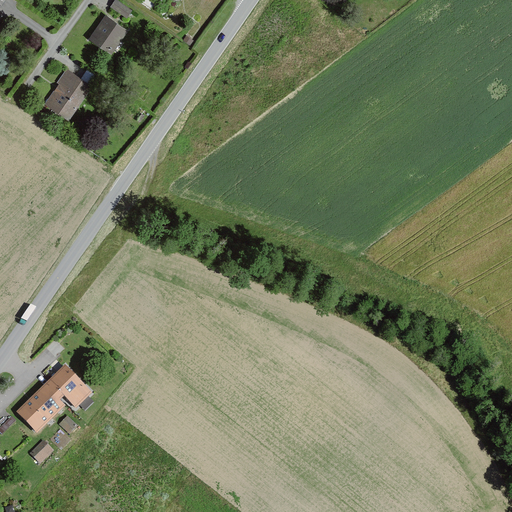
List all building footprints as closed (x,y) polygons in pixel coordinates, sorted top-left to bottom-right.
[(113,0),(110,6),(128,18),(133,9),(119,0),(113,0)] [(112,53),(128,29),(104,13),(88,37),(112,53)] [(93,85),(67,67),(42,104),(67,121),(93,85)] [(64,367),(19,413),(39,432),(68,402),(78,413),(95,396),(64,367)] [(67,418),(59,426),(69,437),(77,429),(67,418)] [(43,443),(30,456),(40,466),(53,454),(43,443)]
